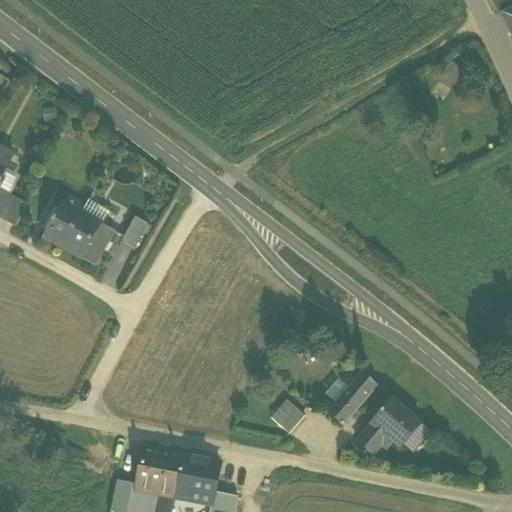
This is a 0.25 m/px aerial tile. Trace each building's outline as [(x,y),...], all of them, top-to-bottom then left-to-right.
[(511,9),(501,15),(511,40),(511,9)] [(0,149),(0,168),(5,171),(13,157),(0,149)] [(20,179),(5,171),(0,181),(0,192),(10,198),(20,179)] [(0,220),(4,222),(16,201),(10,198),(0,192),(0,220)] [(27,207),(16,201),(4,222),(15,228),(27,207)] [(107,213),(88,203),(81,216),(100,227),(107,213)] [(43,240),(62,250),(81,216),(62,206),(43,240)] [(62,250),(81,261),(100,227),(81,216),(62,250)] [(122,244),(134,251),(147,226),(135,219),(122,244)] [(114,234),(100,227),(81,261),(95,269),(114,234)] [(328,415),(344,428),(376,389),(361,376),(328,415)] [(305,418),(287,402),(271,420),(289,436),(305,418)] [(391,402),(370,427),(387,441),(399,451),(421,426),(391,402)] [(373,458),(387,441),(370,427),(356,443),(373,458)] [(174,500),(195,504),(203,461),(144,449),(137,486),(136,493),(157,497),(174,500)] [(195,504),(209,507),(211,507),(214,494),(220,464),(203,461),(195,504)] [(110,511),(127,511),(132,485),(117,482),(110,511)] [(171,511),(174,500),(157,497),(136,493),(137,486),(132,485),(127,511),(171,511)] [(234,511),(238,499),(214,494),(211,507),(209,507),(207,511),(234,511)]
